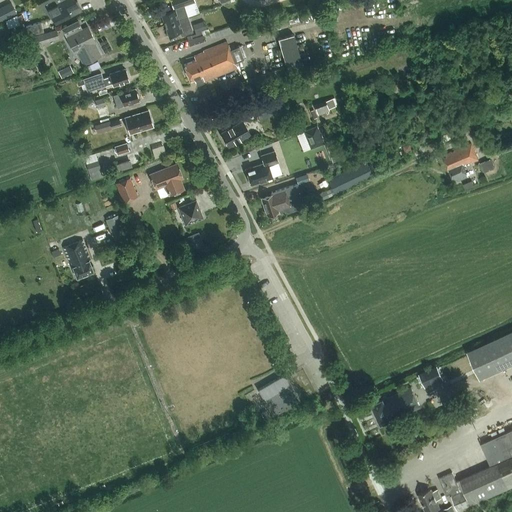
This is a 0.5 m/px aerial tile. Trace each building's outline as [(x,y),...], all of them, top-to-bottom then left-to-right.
[(78,8),(74,0),(62,0),(56,3),(62,16),(78,8)] [(170,0),(174,10),(161,14),(165,24),(178,20),(188,17),(184,5),(195,1),(194,0),(170,0)] [(0,22),(11,17),(5,5),(0,7),(0,22)] [(17,16),(5,20),(8,28),(20,24),(19,22),(23,20),(21,15),(17,17),(17,16)] [(178,20),(165,24),(168,35),(180,31),(181,36),(193,32),(188,17),(178,20)] [(62,28),(66,37),(82,29),(78,20),(62,28)] [(26,26),(29,36),(44,32),(41,21),(26,26)] [(96,43),(88,27),(82,29),(66,37),(74,54),(77,52),(83,65),(101,56),(95,43),(96,43)] [(56,30),(30,38),(32,46),(58,38),(56,30)] [(303,66),(294,34),(278,38),(287,71),(303,66)] [(205,41),(203,35),(187,40),(189,46),(205,41)] [(197,84),(197,83),(198,85),(204,83),(203,81),(237,67),(235,62),(244,59),(239,46),(230,50),(227,42),(203,51),(203,52),(194,56),(195,60),(184,65),(190,80),(195,79),(197,84)] [(101,67),(98,61),(85,67),(87,71),(101,67)] [(61,69),(65,77),(76,71),(73,64),(61,69)] [(285,67),(245,80),(248,89),(287,76),(285,67)] [(103,79),(101,74),(83,79),(87,92),(113,83),(113,86),(129,81),(125,69),(110,74),(110,76),(103,79)] [(233,84),(239,81),(237,76),(230,78),(233,84)] [(139,101),(135,88),(113,95),(117,108),(139,101)] [(97,108),(109,104),(107,96),(95,100),(97,108)] [(282,112),(277,98),(254,106),(259,120),(282,112)] [(331,102),(319,104),(321,113),(333,111),(331,102)] [(125,118),(130,133),(153,126),(148,110),(125,118)] [(111,128),(121,125),(119,119),(110,122),(111,128)] [(110,122),(109,120),(103,122),(106,130),(111,128),(110,122)] [(250,135),(242,121),(221,133),(228,147),(250,135)] [(316,128),(307,131),(312,143),(321,139),(316,128)] [(129,151),(127,143),(115,147),(117,154),(129,151)] [(405,152),(412,151),(410,144),(403,146),(405,152)] [(471,144),(446,154),(447,157),(444,159),(449,171),(463,165),(472,161),(472,162),(478,160),(471,144)] [(264,163),(246,169),(251,185),(273,178),(269,165),(278,162),(274,151),(261,155),(264,163)] [(134,159),(121,162),(122,169),(136,165),(134,159)] [(481,163),(485,172),(495,168),(490,159),(481,163)] [(98,160),(86,164),(89,171),(100,168),(98,160)] [(327,179),(334,193),(372,175),(366,161),(327,179)] [(177,163),(150,174),(156,189),(165,185),(167,190),(167,191),(168,193),(169,195),(184,189),(180,179),(183,178),(177,163)] [(463,165),(449,171),(453,179),(456,178),(457,181),(468,177),(463,165)] [(123,202),(138,196),(130,177),(115,183),(123,202)] [(472,181),(463,184),(466,190),(474,186),(472,181)] [(267,216),(278,212),(279,214),(286,212),(287,212),(299,208),(298,205),(304,203),(297,184),(271,192),(272,195),(261,198),(267,216)] [(203,218),(196,200),(178,207),(185,225),(203,218)] [(106,219),(114,241),(127,236),(118,214),(106,219)] [(192,249),(208,244),(203,230),(187,235),(192,249)] [(93,272),(89,261),(90,260),(82,239),(63,247),(69,262),(71,262),(73,267),(77,278),(93,272)] [(59,248),(51,251),(53,257),(62,255),(59,248)] [(511,330),(467,351),(479,379),(511,363),(511,330)] [(437,366),(419,375),(424,387),(443,379),(437,366)] [(291,373),(262,386),(276,415),(305,401),(291,373)] [(383,400),(382,400),(371,405),(380,426),(392,420),(420,407),(411,387),(383,400)] [(511,429),(481,444),(490,466),(456,481),(452,472),(439,478),(446,495),(451,493),(452,496),(451,496),(457,510),(511,486),(511,429)] [(441,498),(437,489),(432,491),(431,488),(418,494),(425,511),(432,511),(440,509),(436,500),(441,498)]
